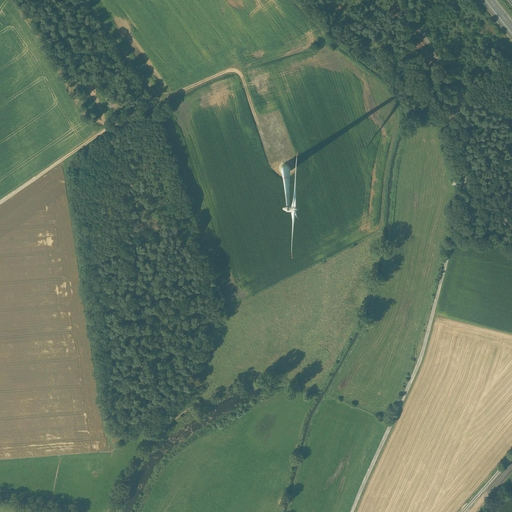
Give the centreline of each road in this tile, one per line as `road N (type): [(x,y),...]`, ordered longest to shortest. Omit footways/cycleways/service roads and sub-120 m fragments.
road 1 (residential): [(351,511),(422,352),(464,194),(453,88),(397,0)]
road 2 (track): [(0,202),(109,126),(229,69),(240,73),(261,132)]
road 3 (track): [(153,103),(84,0)]
